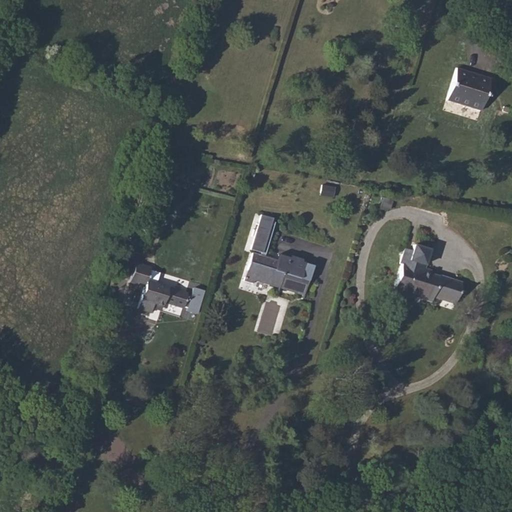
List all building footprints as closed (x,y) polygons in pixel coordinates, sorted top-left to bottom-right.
[(444,100),(480,111),(489,78),(454,67),(444,100)] [(245,269),(253,271),(252,276),(253,277),(278,284),(277,286),(295,292),(296,290),(303,293),(312,265),(304,263),(305,261),(301,260),(302,258),(289,254),(289,257),(277,253),(275,260),(262,256),(266,244),(268,244),(272,228),(271,228),(273,223),(269,221),(271,216),(258,212),(248,246),(260,250),(259,253),(251,251),(245,269)] [(393,285),(416,292),(415,294),(431,299),(432,296),(454,303),(461,281),(453,279),(438,274),(437,275),(430,273),(431,269),(423,267),(424,264),(424,263),(428,248),(412,243),(410,249),(402,247),(397,264),(399,264),(393,285)] [(128,281),(143,286),(136,308),(150,313),(152,304),(161,307),(162,305),(181,311),(187,292),(154,282),(146,280),(147,276),(150,267),(134,262),(128,281)] [(242,280),(251,283),(253,277),(252,276),(253,271),(245,269),(242,280)] [(393,285),(391,291),(413,298),(415,294),(416,292),(393,285)]
